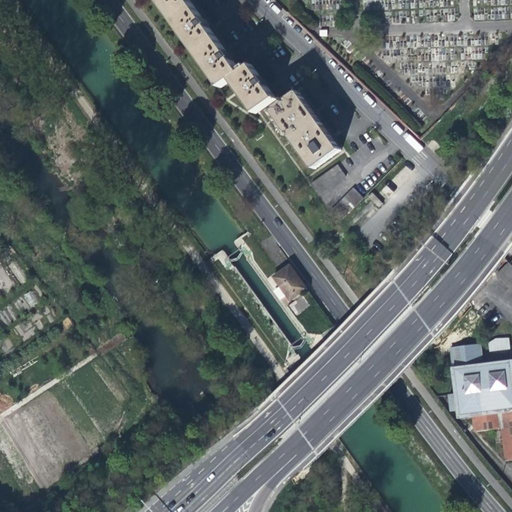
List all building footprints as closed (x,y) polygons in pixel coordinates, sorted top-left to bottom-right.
[(157,0),(196,54),(216,39),(206,25),(207,24),(205,20),(203,18),(202,19),(188,0),(157,0)] [(226,52),(216,39),(196,54),(220,87),(230,79),(255,112),(274,98),(264,84),(265,83),(263,80),(261,78),(260,79),(250,65),(247,66),(246,64),(241,68),(243,70),(240,72),(230,57),(231,57),(229,53),(227,51),(226,52)] [(247,48),(253,56),(254,55),(257,53),(252,45),(247,48)] [(297,91),(271,110),(314,168),(327,158),(340,149),(320,120),(297,91)] [(336,164),(311,182),(319,193),(344,174),(336,164)] [(340,221),(362,198),(352,188),(330,211),(340,221)] [(24,242),(13,249),(19,258),(30,251),(24,242)] [(14,261),(19,258),(13,249),(9,252),(14,261)] [(511,291),(511,266),(508,262),(496,274),(511,291)] [(291,264),(272,277),(280,288),(287,298),(291,304),(309,291),(291,264)] [(53,273),(45,279),(55,292),(62,286),(53,273)] [(81,281),(73,287),(80,298),(89,293),(81,281)] [(287,298),(280,288),(274,291),(282,302),(287,298)] [(84,305),(87,311),(102,300),(98,295),(84,305)] [(95,319),(99,325),(109,319),(105,312),(95,319)] [(511,366),(507,336),(494,338),(488,342),(449,348),(456,396),(448,397),(450,411),(458,410),(459,418),(473,416),(476,432),(493,430),(495,448),(503,447),(505,459),(511,458),(511,366)]
